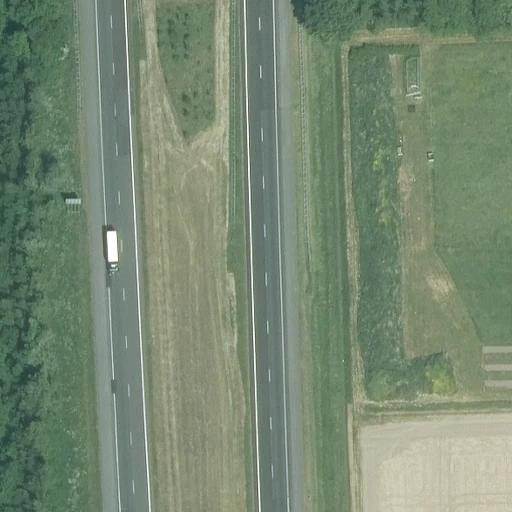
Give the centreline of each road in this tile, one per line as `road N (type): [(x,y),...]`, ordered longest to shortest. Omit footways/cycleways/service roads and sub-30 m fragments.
road 1 (motorway): [(108,0),(133,511)]
road 2 (motorway): [(272,511),(257,0)]
